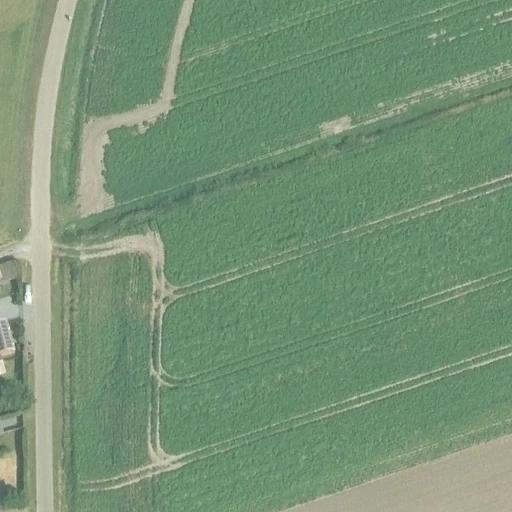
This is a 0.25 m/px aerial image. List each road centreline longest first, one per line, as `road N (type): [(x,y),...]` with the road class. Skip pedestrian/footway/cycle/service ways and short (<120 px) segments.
road 1 (unclassified): [(41,511),(43,244)]
road 2 (unclassified): [(43,244),(40,131),(66,0)]
